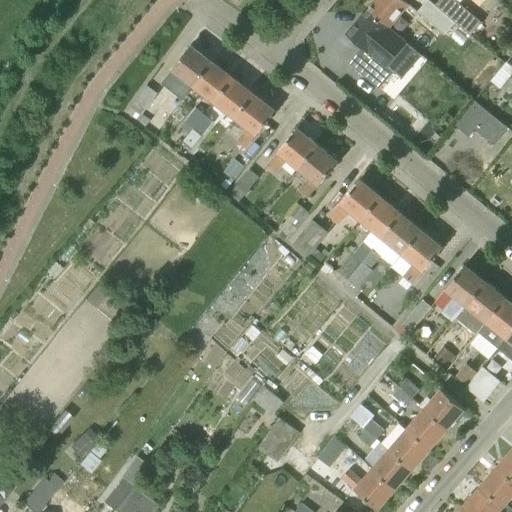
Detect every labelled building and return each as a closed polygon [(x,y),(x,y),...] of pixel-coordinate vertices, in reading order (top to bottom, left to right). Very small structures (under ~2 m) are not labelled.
[(376,0),(368,10),(390,29),(410,5),(404,0),(376,0)] [(428,0),(417,12),(445,36),(456,22),(435,5),(435,6),(428,0)] [(459,4),(454,0),(439,0),(435,5),(456,22),(471,35),(482,23),(459,4)] [(390,29),(368,10),(348,34),(370,53),(385,67),(406,43),(390,29)] [(182,77),(194,86),(213,61),(192,45),(163,83),(172,89),(182,77)] [(194,86),(215,102),(234,78),(213,61),(194,86)] [(511,75),(511,66),(506,62),(501,68),(511,76),(511,75)] [(215,102),(236,119),(255,94),(234,78),(215,102)] [(127,114),(146,128),(151,121),(143,115),(158,94),(147,86),(127,114)] [(277,111),(255,94),(236,119),(248,128),(238,141),(247,148),(277,111)] [(498,139),(502,135),(508,128),(489,112),(475,101),(455,125),(470,137),(480,124),(498,139)] [(186,122),(194,129),(205,115),(196,108),(186,122)] [(194,129),(203,135),(213,122),(205,115),(194,129)] [(287,159),(299,169),(319,145),(298,128),(268,166),(276,173),(287,159)] [(193,130),(183,143),(191,149),(201,136),(193,130)] [(339,162),(319,145),(299,169),(310,178),(298,192),(308,199),(339,162)] [(234,180),(245,167),(235,159),(224,172),(234,180)] [(230,196),(238,203),(259,178),(250,171),(230,196)] [(351,210),(362,219),(381,196),(361,180),(331,217),(339,224),(351,210)] [(401,213),(381,196),(362,219),(375,229),(352,256),(351,255),(338,272),(347,279),(371,249),(382,236),(401,213)] [(300,205),(276,234),(287,242),(310,214),(300,205)] [(401,213),(382,236),(404,253),(423,230),(401,213)] [(292,246),(307,259),(329,233),(313,220),(292,246)] [(443,247),(423,230),(404,253),(415,263),(404,276),(413,283),(443,247)] [(371,249),(347,279),(358,289),(373,271),(371,269),(381,257),(371,249)] [(63,268),(54,261),(46,271),(54,278),(63,268)] [(333,274),(331,267),(326,263),(320,270),(326,274),(333,274)] [(454,295),(467,305),(486,281),(465,265),(436,302),(444,308),(454,295)] [(507,299),(486,281),(467,305),(467,306),(456,319),(476,335),(478,333),(479,333),(507,299)] [(99,283),(85,300),(96,308),(109,291),(99,283)] [(511,332),(511,302),(507,299),(479,333),(498,349),(511,332)] [(423,300),(401,327),(410,334),(432,308),(423,300)] [(511,332),(498,349),(511,360),(511,332)] [(125,353),(135,342),(124,334),(115,345),(125,353)] [(456,357),(444,347),(435,358),(447,368),(456,357)] [(467,365),(456,377),(465,385),(476,373),(467,365)] [(484,367),(467,388),(484,402),(500,381),(484,367)] [(413,399),(420,391),(407,379),(399,388),(413,399)] [(284,403),(266,387),(255,400),(273,416),(284,403)] [(413,399),(399,388),(392,396),(405,408),(413,399)] [(424,409),(448,430),(465,409),(441,389),(424,409)] [(406,429),(430,450),(448,430),(424,409),(406,429)] [(277,462),(279,460),(299,433),(280,418),(257,448),(277,462)] [(385,432),(372,420),(365,428),(378,439),(385,432)] [(0,455),(11,443),(5,438),(8,435),(0,428),(0,455)] [(378,439),(365,428),(357,437),(370,448),(378,439)] [(88,429),(71,446),(83,460),(99,440),(88,429)] [(413,470),(430,450),(406,429),(389,449),(413,470)] [(100,461),(98,459),(108,447),(99,440),(83,460),(79,465),(90,474),(100,461)] [(330,467),(338,457),(326,448),(319,458),(330,467)] [(511,448),(497,466),(511,479),(511,448)] [(372,469),(396,490),(413,470),(389,449),(372,469)] [(511,479),(497,466),(480,487),(503,507),(511,496),(511,479)] [(396,490),(372,469),(361,481),(349,470),(342,478),(379,510),(396,490)] [(33,511),(36,511),(44,503),(56,489),(63,480),(53,472),(46,481),(43,479),(23,503),(33,511)] [(113,509),(123,495),(131,484),(123,478),(104,502),(113,509)] [(154,511),(159,506),(160,505),(131,484),(123,495),(133,503),(126,511),(154,511)] [(469,511),(498,511),(503,507),(480,487),(463,506),(469,511)] [(113,509),(117,511),(126,511),(133,503),(123,495),(113,509)] [(55,511),(44,503),(36,511),(55,511)]
